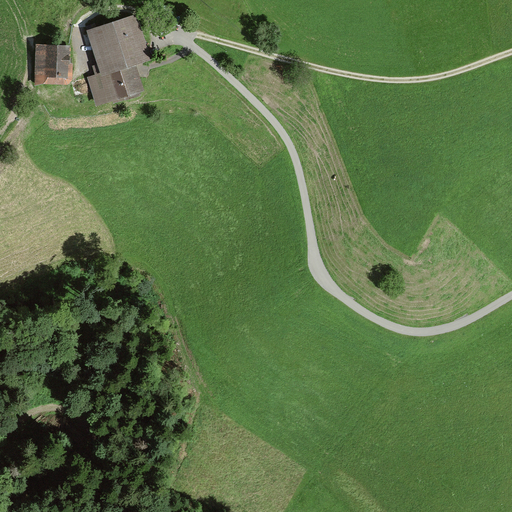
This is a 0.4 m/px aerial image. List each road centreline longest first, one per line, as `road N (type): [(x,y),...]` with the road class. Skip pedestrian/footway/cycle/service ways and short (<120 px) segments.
road 1 (unclassified): [(181,41),(278,126),(298,166),(316,256),(337,292),(409,331),(450,327),(511,295)]
road 2 (track): [(277,56),(396,81),(511,52)]
road 3 (track): [(98,511),(88,437),(70,411),(23,415),(0,448)]
